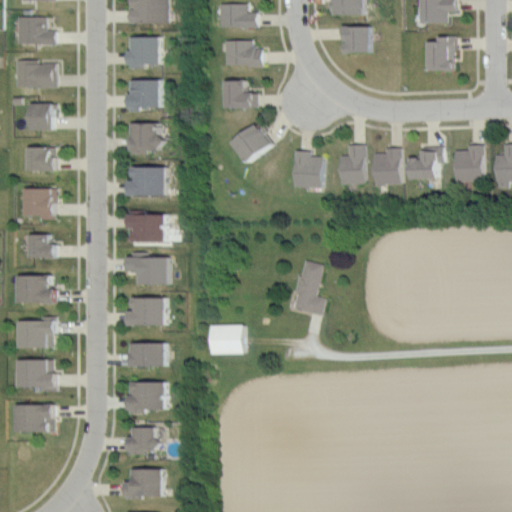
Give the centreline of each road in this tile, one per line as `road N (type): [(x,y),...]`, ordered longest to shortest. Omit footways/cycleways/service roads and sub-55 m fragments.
road 1 (residential): [(95,0),(98,409),(92,447),(56,510)]
road 2 (residential): [(511,108),(396,112),(354,104),(323,83)]
